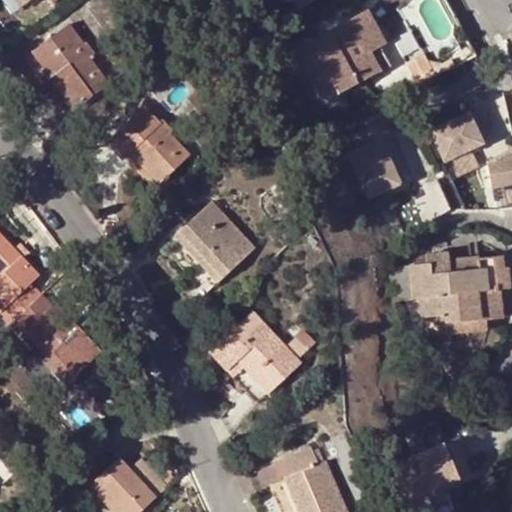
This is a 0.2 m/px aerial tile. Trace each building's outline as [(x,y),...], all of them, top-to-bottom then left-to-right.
[(13,0),(0,0),(0,1),(9,14),(19,7),(13,0)] [(290,0),(295,9),(311,0),(290,0)] [(367,9),(361,12),(379,46),(385,42),(367,9)] [(336,94),(379,70),(369,52),(379,46),(361,12),(285,54),(300,85),(309,80),(318,96),(333,89),(336,94)] [(67,24),(31,52),(50,77),(48,79),(72,111),(106,83),(79,47),(82,44),(67,24)] [(369,52),(379,70),(389,64),(379,46),(369,52)] [(435,75),(427,56),(406,65),(415,83),(435,75)] [(143,107),(104,143),(120,159),(128,152),(156,183),(187,154),(143,107)] [(447,173),(472,163),(466,147),(479,142),(467,109),(428,123),(447,173)] [(355,133),(361,148),(349,153),(368,198),(400,184),(381,141),(392,136),(391,134),(385,121),(355,133)] [(511,185),(511,148),(487,162),(492,190),(511,185)] [(209,202),(172,235),(215,281),(252,248),(209,202)] [(0,314),(9,323),(11,321),(38,296),(27,286),(37,276),(0,235),(0,314)] [(447,273),(446,260),(445,253),(423,255),(424,265),(406,268),(410,299),(413,298),(416,319),(440,315),(441,325),(444,324),(480,320),(476,292),(497,290),(504,289),(500,255),(473,259),(474,270),(447,273)] [(473,257),(446,260),(447,273),(474,270),(473,259),(473,257)] [(410,299),(406,268),(388,269),(392,300),(410,299)] [(501,317),(497,290),(476,292),(480,320),(483,319),(501,317)] [(38,296),(11,321),(44,357),(49,353),(71,377),(98,351),(53,303),(48,308),(38,296)] [(251,312),(208,352),(256,403),(298,362),(295,359),(312,343),(301,331),(284,347),(251,312)] [(483,319),(480,320),(444,324),(445,336),(484,330),(483,319)] [(49,353),(44,357),(38,362),(61,386),(71,377),(49,353)] [(455,440),(440,442),(456,476),(470,470),(455,440)] [(440,442),(384,468),(404,511),(431,511),(425,498),(438,492),(435,486),(456,476),(440,442)] [(275,461),(297,511),(344,511),(323,462),(316,465),(308,446),(275,461)] [(116,511),(139,511),(142,509),(166,488),(139,459),(127,470),(116,459),(90,483),(116,511)] [(446,511),(438,492),(425,498),(431,511),(446,511)]
